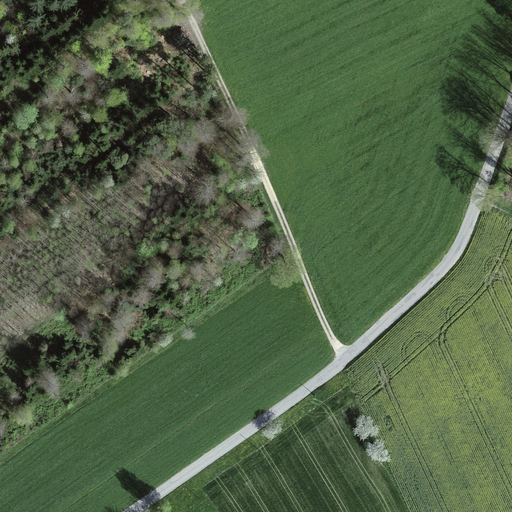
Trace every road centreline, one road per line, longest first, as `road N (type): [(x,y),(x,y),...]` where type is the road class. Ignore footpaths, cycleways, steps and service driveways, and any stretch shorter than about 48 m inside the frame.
road 1 (unclassified): [(511,105),(459,246),(440,271),(325,375),(133,511)]
road 2 (track): [(344,359),(181,0)]
